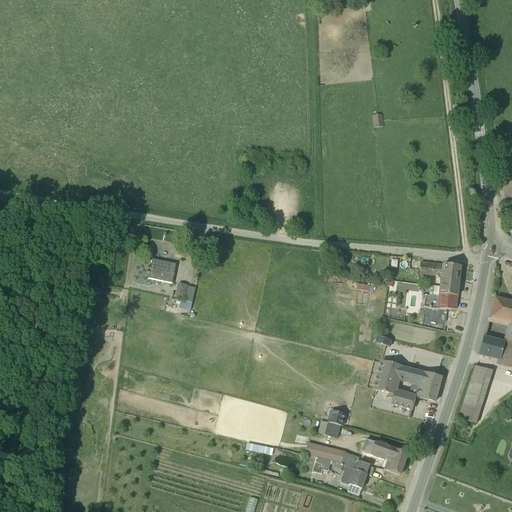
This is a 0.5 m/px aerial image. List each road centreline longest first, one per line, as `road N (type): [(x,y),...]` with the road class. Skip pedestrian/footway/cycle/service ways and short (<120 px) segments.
road 1 (unclassified): [(486,259),(317,244),(100,210)]
road 2 (tertiary): [(411,511),(461,369),(486,259)]
road 3 (track): [(467,258),(434,0)]
road 4 (tertiary): [(496,245),(457,0)]
